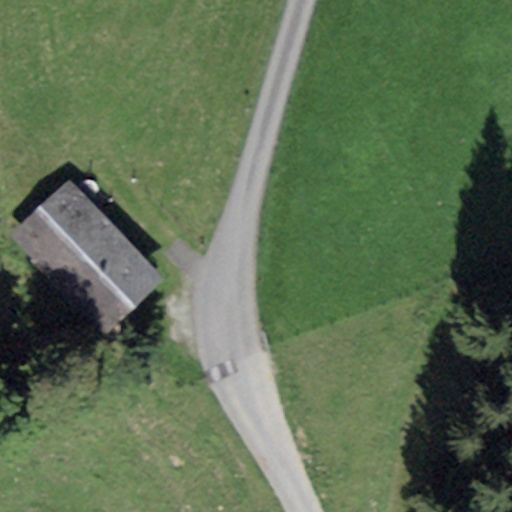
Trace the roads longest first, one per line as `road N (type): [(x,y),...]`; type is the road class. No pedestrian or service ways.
road 1 (unclassified): [(247,194),(226,363),(304,511)]
road 2 (track): [(304,0),(247,194)]
